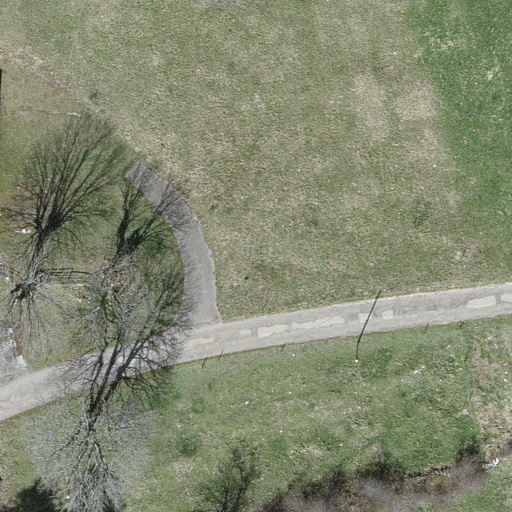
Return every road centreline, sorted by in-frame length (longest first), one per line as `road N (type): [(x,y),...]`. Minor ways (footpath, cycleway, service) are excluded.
road 1 (unclassified): [(0,403),(38,384),(176,352),(511,306)]
road 2 (track): [(0,74),(181,206),(199,258),(201,348)]
road 3 (track): [(181,206),(295,255),(511,298)]
